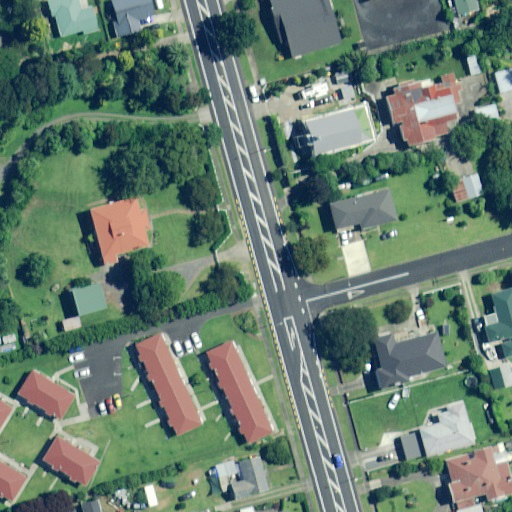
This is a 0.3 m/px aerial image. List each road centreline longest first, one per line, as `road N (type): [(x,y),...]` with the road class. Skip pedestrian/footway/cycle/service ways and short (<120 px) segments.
road 1 (primary): [(200,0),(290,306)]
road 2 (residential): [(290,306),(511,244)]
road 3 (primary): [(290,306),(341,511)]
